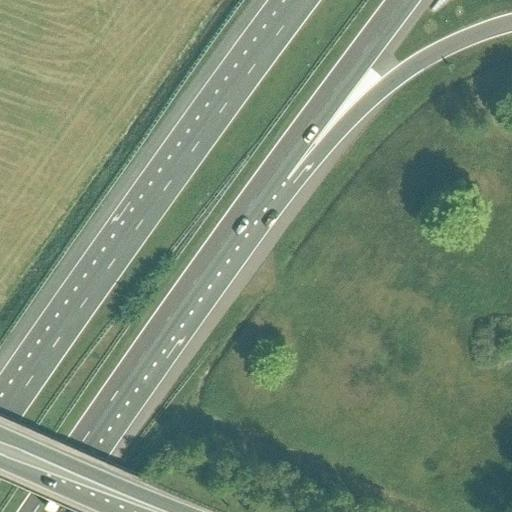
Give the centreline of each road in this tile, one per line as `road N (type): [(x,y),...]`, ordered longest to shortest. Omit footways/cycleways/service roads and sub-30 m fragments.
road 1 (motorway): [(301,0),(0,422)]
road 2 (motorway): [(32,511),(269,175)]
road 3 (motorway): [(269,175),(436,49),(511,20)]
road 4 (motorway): [(269,175),(400,0)]
road 5 (trunk): [(160,511),(0,444)]
